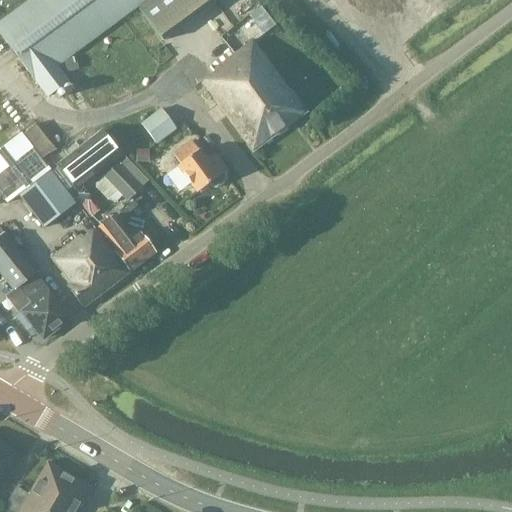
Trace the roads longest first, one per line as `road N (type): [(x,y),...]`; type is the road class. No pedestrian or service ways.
road 1 (unclassified): [(0,388),(511,9)]
road 2 (secondary): [(216,511),(0,393)]
